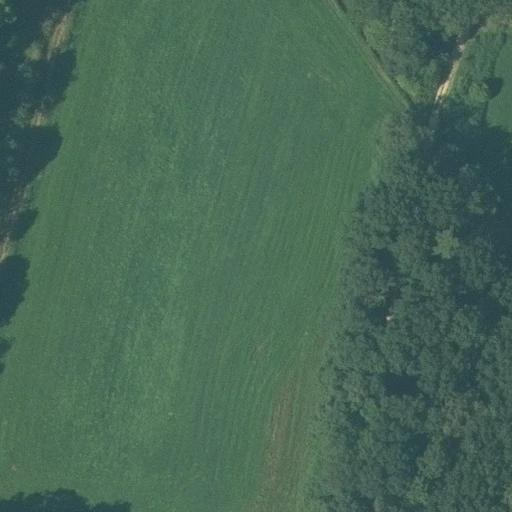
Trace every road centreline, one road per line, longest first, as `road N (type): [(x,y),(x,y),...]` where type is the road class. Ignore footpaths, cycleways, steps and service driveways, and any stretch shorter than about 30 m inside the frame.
road 1 (track): [(359,511),(403,241),(435,116),(478,0)]
road 2 (track): [(0,193),(50,0)]
